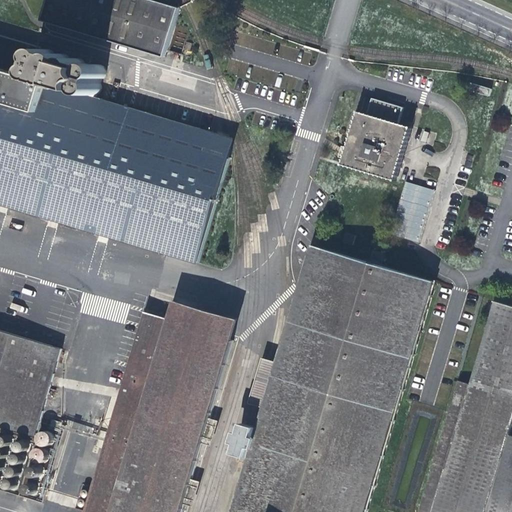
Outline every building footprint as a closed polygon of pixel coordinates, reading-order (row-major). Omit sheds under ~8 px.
[(167,59),(182,11),(145,0),(49,0),(43,22),(167,59)] [(194,270),(226,164),(201,157),(206,140),(90,104),(91,100),(94,99),(95,98),(96,95),(96,92),(95,89),(97,83),(99,82),(100,81),(101,79),(101,77),(101,75),(100,73),(99,71),(96,69),(93,69),(91,70),(89,71),(88,72),(78,69),(78,68),(77,66),(76,65),(73,63),(70,63),(69,64),(66,66),(63,65),(63,63),(62,61),(60,60),(58,59),(54,59),(53,59),(51,61),(48,60),(48,59),(47,57),(45,55),(43,54),(39,54),(36,56),(34,56),(34,54),(0,43),(0,212),(60,230),(60,233),(74,237),(75,234),(194,270)] [(470,85),(468,92),(488,98),(491,91),(470,85)] [(397,126),(401,111),(370,102),(365,116),(357,114),(344,156),(342,165),(395,181),(411,130),(397,126)] [(231,147),(206,140),(201,157),(226,164),(231,147)] [(435,191),(407,183),(392,236),(420,245),(435,191)] [(367,511),(439,271),(385,256),(388,246),(377,243),(374,253),(317,237),(283,354),(270,398),(261,429),(252,458),(236,511),(367,511)] [(182,287),(176,306),(193,310),(193,313),(239,326),(245,306),(182,287)] [(511,511),(511,441),(507,440),(511,422),(511,295),(499,292),(470,388),(457,384),(424,494),(414,492),(409,508),(419,511),(511,511)] [(183,511),(190,490),(197,465),(208,430),(215,405),(239,326),(193,313),(193,310),(176,306),(152,299),(139,341),(138,341),(128,374),(131,375),(90,511),(183,511)] [(0,332),(0,427),(37,438),(63,351),(0,332)] [(256,393),(270,398),(283,354),(269,350),(256,393)] [(418,387),(424,388),(427,376),(421,375),(418,387)] [(226,408),(215,405),(208,430),(218,433),(226,408)] [(239,454),(252,458),(261,429),(247,425),(239,454)] [(30,449),(30,460),(48,459),(47,449),(30,449)] [(208,468),(197,465),(190,490),(201,493),(208,468)] [(21,468),(22,495),(37,494),(36,478),(42,478),(42,467),(21,468)] [(90,489),(89,489),(88,488),(86,488),(84,489),(82,491),(82,492),(82,495),(83,496),(84,498),(86,498),(88,498),(89,498),(91,496),(92,494),(92,492),(91,491),(90,489)] [(80,501),(80,502),(80,503),(80,505),(81,507),(82,508),(84,508),(85,508),(88,506),(88,504),(88,503),(87,501),(86,500),(84,499),(82,500),(80,501)]
